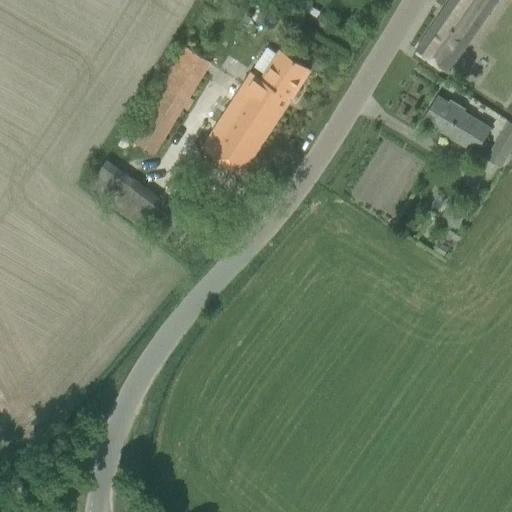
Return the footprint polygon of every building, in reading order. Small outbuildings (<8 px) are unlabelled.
[(450,0),(416,50),(432,61),(446,71),(495,0),(450,0)] [(155,154),(211,63),(187,48),(174,68),(171,66),(127,137),(155,154)] [(259,79),(251,73),(202,148),(241,174),(310,69),(279,49),(259,79)] [(440,131),(476,154),(481,157),(488,146),(483,142),(492,129),(464,112),(466,109),(450,99),(448,102),(438,96),(423,120),(440,131)] [(487,159),(502,168),(511,150),(511,124),(509,122),(487,159)] [(133,179),(113,205),(160,239),(163,242),(183,215),(133,179)] [(440,219),(456,229),(465,215),(449,204),(440,219)] [(439,245),(435,252),(443,258),(448,250),(439,245)]
